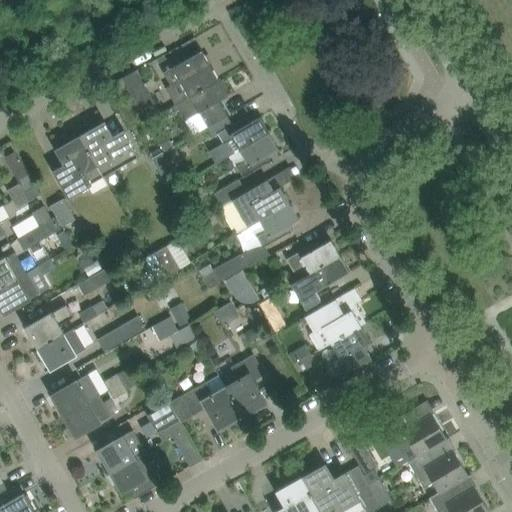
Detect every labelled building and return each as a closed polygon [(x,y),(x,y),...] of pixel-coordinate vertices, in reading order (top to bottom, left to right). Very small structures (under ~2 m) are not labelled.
[(173,68),(180,81),(189,97),(219,80),(202,50),(173,68)] [(189,97),(175,106),(184,121),(193,136),(207,128),(208,127),(227,117),(231,115),(222,100),(228,96),(219,80),(189,97)] [(149,92),(136,100),(148,121),(161,113),(149,92)] [(269,133),(260,117),(250,123),(244,117),(239,121),(232,125),(227,117),(208,127),(214,136),(219,133),(225,144),(215,157),(218,162),(231,155),(240,150),(269,133)] [(105,123),(81,137),(103,175),(110,177),(115,174),(117,167),(137,156),(127,139),(122,129),(111,135),(105,123)] [(245,158),(236,164),(237,165),(244,177),(265,165),(271,163),(269,155),(279,149),(269,133),(240,150),(245,158)] [(68,195),(103,175),(81,137),(57,150),(64,162),(53,168),(58,178),(68,195)] [(153,157),(152,158),(159,170),(170,164),(163,151),(162,152),(153,157)] [(20,184),(8,191),(13,199),(36,186),(26,169),(15,176),(20,184)] [(222,206),(236,198),(247,192),(240,179),(215,193),(222,206)] [(236,198),(251,225),(261,220),(290,203),(281,187),(274,191),(268,180),(247,192),(236,198)] [(36,186),(13,199),(18,208),(41,194),(36,186)] [(50,205),(61,224),(74,217),(63,197),(50,205)] [(289,225),(299,219),(290,203),(261,220),(251,225),(264,248),(286,235),(291,233),(289,225)] [(0,206),(0,234),(5,231),(0,222),(0,220),(9,216),(2,205),(0,206)] [(44,206),(32,213),(39,226),(52,218),(44,206)] [(55,217),(18,238),(25,250),(61,228),(55,217)] [(316,242),(287,259),(299,279),(291,284),(292,284),(301,279),(311,273),(341,256),(331,240),(319,247),(316,242)] [(167,246),(156,253),(169,275),(180,269),(167,246)] [(0,261),(0,288),(27,273),(15,252),(0,261)] [(214,268),(216,272),(221,281),(249,266),(242,253),(214,268)] [(301,279),(292,284),(292,285),(306,309),(321,300),(316,291),(320,289),(350,272),(341,256),(311,273),(301,279)] [(55,267),(51,259),(38,266),(43,274),(55,267)] [(106,268),(78,285),(79,287),(84,296),(112,279),(106,268)] [(242,271),(226,280),(235,295),(251,286),(244,275),(242,271)] [(214,272),(203,278),(210,289),(220,283),(219,281),(219,282),(214,272)] [(18,278),(0,288),(0,304),(5,314),(22,304),(39,294),(27,273),(18,278)] [(278,292),(290,285),(285,276),(273,284),(278,292)] [(268,319),(280,313),(271,298),(260,304),(268,319)] [(335,299),(305,317),(314,332),(310,334),(319,350),(331,343),(361,326),(366,323),(354,304),(349,307),(351,310),(344,314),(335,299)] [(85,321),(108,308),(103,300),(80,313),(85,321)] [(230,301),(214,311),(223,325),(239,315),(230,301)] [(27,328),(39,348),(64,334),(59,325),(74,317),(67,305),(27,328)] [(257,308),(249,313),(255,325),(264,320),(257,308)] [(139,316),(98,340),(105,352),(145,328),(139,316)] [(189,325),(170,335),(176,348),(196,338),(189,325)] [(370,342),(361,326),(331,343),(340,358),(333,362),(342,377),(372,360),(364,346),(370,342)] [(64,334),(39,348),(51,369),(68,359),(87,348),(81,338),(74,328),(64,334)] [(294,353),(289,355),(294,364),(298,362),(299,362),(294,353)] [(299,362),(298,362),(302,370),(303,371),(316,363),(311,355),(299,362)] [(244,418),(255,411),(256,407),(266,402),(253,380),(264,374),(253,356),(233,368),(237,376),(234,377),(232,377),(223,382),(226,387),(244,418)] [(105,381),(110,390),(123,382),(118,374),(105,381)] [(64,416),(90,401),(100,395),(88,375),(52,395),(64,416)] [(110,390),(114,397),(127,390),(123,382),(110,390)] [(181,422),(195,414),(206,407),(219,429),(228,423),(232,425),(244,418),(226,387),(213,394),(206,383),(170,403),(180,420),(181,422)] [(100,395),(90,401),(64,416),(76,437),(101,423),(101,422),(111,416),(100,395)] [(144,411),(162,442),(168,438),(163,430),(180,420),(170,403),(167,398),(144,411)] [(406,413),(386,425),(402,451),(413,445),(418,454),(419,455),(428,450),(447,439),(432,414),(414,425),(406,413)] [(180,420),(163,430),(168,438),(172,436),(174,439),(190,467),(203,460),(181,422),(180,420)] [(98,451),(110,471),(135,457),(145,451),(133,430),(98,451)] [(359,464),(363,472),(365,474),(377,467),(361,439),(349,446),(359,464)] [(450,487),(469,476),(454,451),(435,462),(428,450),(419,455),(418,454),(409,460),(424,486),(434,481),(440,491),(441,492),(450,487)] [(134,499),(163,482),(145,451),(135,457),(110,471),(122,492),(129,489),(134,499)] [(312,470),(300,476),(320,511),(335,511),(359,499),(364,500),(376,493),(371,485),(365,474),(363,472),(359,464),(344,472),(348,480),(337,486),(333,478),(325,465),(316,471),(312,470)] [(283,500),(272,506),(274,511),(320,511),(300,476),(289,483),(288,487),(278,492),(279,494),(283,500)] [(381,477),(370,483),(371,485),(376,493),(379,498),(389,492),(381,477)] [(489,511),(475,488),(457,499),(450,487),(441,492),(440,491),(430,497),(439,511),(489,511)] [(0,511),(34,511),(24,494),(0,507),(0,511)]
